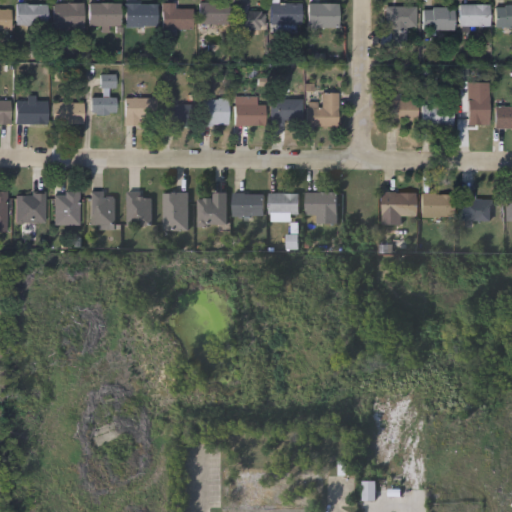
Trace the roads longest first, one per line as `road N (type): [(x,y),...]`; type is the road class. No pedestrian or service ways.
road 1 (residential): [(511,162),(0,158)]
road 2 (residential): [(360,161),(364,0)]
